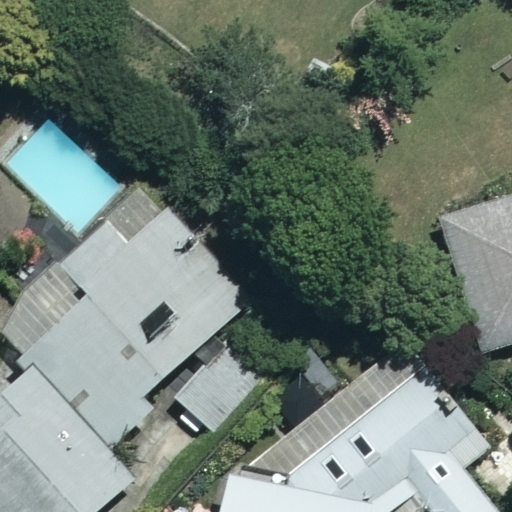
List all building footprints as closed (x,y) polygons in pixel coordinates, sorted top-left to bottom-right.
[(243,292),(135,182),(0,314),(0,342),(25,368),(0,392),(0,511),(93,511),(129,477),(103,451),(149,406),(138,395),(243,292)] [(511,197),(435,223),(477,355),(511,344),(511,197)] [(0,283),(10,274),(0,263),(0,283)] [(485,448),(397,343),(216,478),(209,511),(490,511),(458,472),(485,448)] [(252,373),(223,345),(171,400),(199,427),(252,373)]
